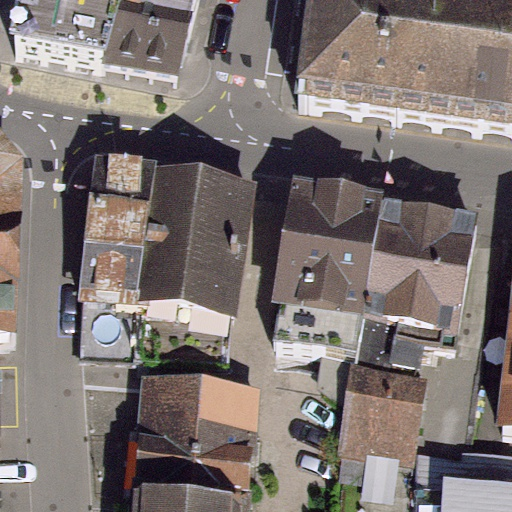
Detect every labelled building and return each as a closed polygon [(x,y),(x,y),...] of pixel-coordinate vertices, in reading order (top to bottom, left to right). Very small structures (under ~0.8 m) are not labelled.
[(102,79),(121,0),(80,0),(78,6),(52,0),(31,0),(17,63),(102,79)] [(121,0),(102,79),(176,91),(199,0),(121,0)] [(511,0),(498,0),(498,7),(450,0),(316,0),(300,115),(511,144),(511,0)] [(0,353),(11,353),(17,183),(0,164),(0,353)] [(151,184),(98,177),(86,367),(135,368),(134,312),(151,184)] [(251,202),(151,184),(134,312),(135,368),(230,371),(251,202)] [(277,358),(357,373),(383,219),(300,208),(278,315),(284,318),(277,358)] [(476,237),(383,219),(357,373),(344,434),(342,455),(406,465),(417,445),(426,392),(417,389),(424,354),(456,359),(476,237)] [(511,357),(503,442),(511,443),(511,357)] [(145,432),(253,442),(257,403),(148,393),(145,432)] [(245,511),(253,442),(145,432),(136,511),(139,511),(245,511)] [(464,468),(420,463),(416,511),(511,511),(511,506),(511,491),(511,468),(466,463),(464,468)]
